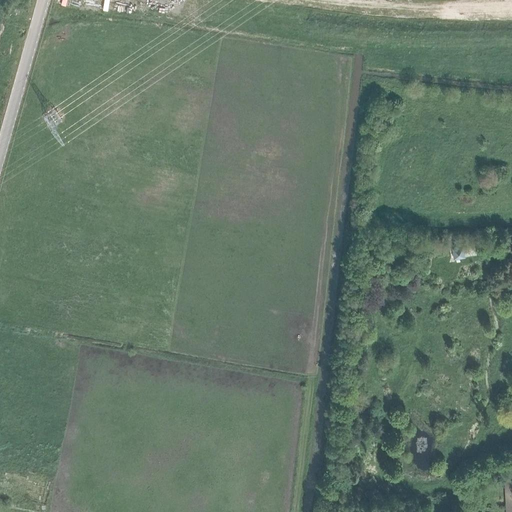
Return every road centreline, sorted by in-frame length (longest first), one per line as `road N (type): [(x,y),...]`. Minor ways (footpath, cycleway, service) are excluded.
road 1 (track): [(302,511),(333,320),(360,59)]
road 2 (track): [(511,9),(387,11),(314,0)]
road 3 (unclassified): [(0,152),(42,0)]
